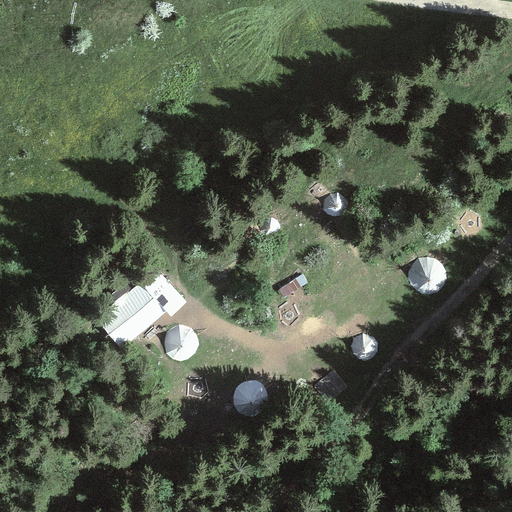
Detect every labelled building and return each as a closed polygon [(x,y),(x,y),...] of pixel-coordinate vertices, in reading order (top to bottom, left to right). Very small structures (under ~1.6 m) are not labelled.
[(340,189),(334,188),(329,190),(324,193),(321,197),(319,203),(319,209),(321,214),(325,219),(330,222),(336,223),(341,222),(347,219),(350,215),(353,210),(353,205),(352,199),(349,195),(345,191),(340,189)] [(276,205),(270,205),(265,206),(260,209),(257,213),(255,219),(255,225),(257,230),(260,235),(265,238),(271,239),(277,238),(282,235),(286,231),(288,226),(289,221),(288,215),(285,211),(281,207),(276,205)] [(430,260),(425,259),(420,261),(415,264),(411,268),(409,274),(409,279),(411,285),(415,290),(420,293),(426,294),(432,293),(437,290),(441,286),(443,281),(444,276),(443,270),(440,265),(436,262),(430,260)] [(157,267),(104,316),(126,340),(165,304),(169,309),(184,296),(157,267)] [(184,325),(179,325),(173,326),(169,329),(165,334),(163,339),(163,345),(165,351),(169,355),(174,358),(180,359),(186,359),(191,356),(195,352),(197,347),(198,341),(196,336),(194,331),(189,328),(184,325)] [(370,330),(365,329),(360,331),(355,334),(351,338),(349,344),(349,349),(351,355),(355,360),(360,363),(366,364),(372,363),(377,360),(381,356),(383,351),(384,346),(382,340),(380,335),(376,332),(370,330)] [(257,380),(252,380),(246,381),(242,384),(238,388),(236,394),(236,400),(238,405),(242,410),(247,413),(253,414),(259,413),(264,411),(268,407),(270,401),(270,396),(269,391),(266,386),(262,382),(257,380)]
